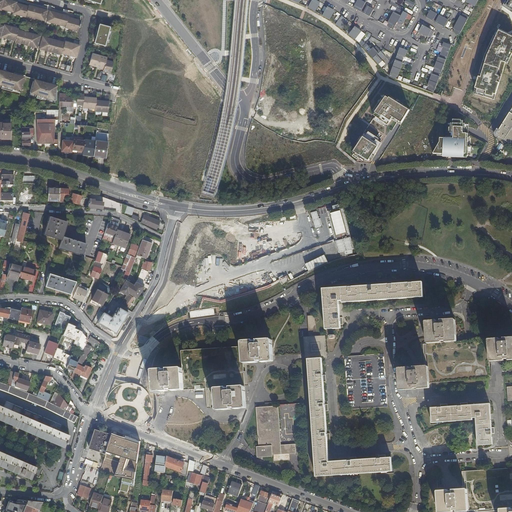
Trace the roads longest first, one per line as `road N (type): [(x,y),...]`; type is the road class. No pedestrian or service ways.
road 1 (residential): [(472,282),(404,263),(338,272),(262,310),(173,328),(143,354),(116,348)]
road 2 (residential): [(413,446),(335,452),(330,370),(357,316),(388,313)]
road 3 (primary): [(297,201),(424,176),(511,181)]
road 4 (unclassified): [(343,183),(332,167),(258,181),(240,174),(234,162),(242,102)]
road 5 (primary): [(175,205),(0,157)]
road 6 (residential): [(0,205),(109,212),(167,239)]
road 7 (primary): [(511,174),(421,170),(343,183)]
road 8 (residential): [(396,403),(498,397),(502,454)]
road 9 (residential): [(89,413),(224,467)]
road 10 (unclassified): [(242,102),(154,0)]
road 11 (residential): [(116,348),(59,301),(0,300)]
road 12 (residential): [(224,467),(346,511)]
road 13 (primary): [(297,201),(238,210),(175,205)]
road 14 (residential): [(167,239),(154,283),(116,348)]
